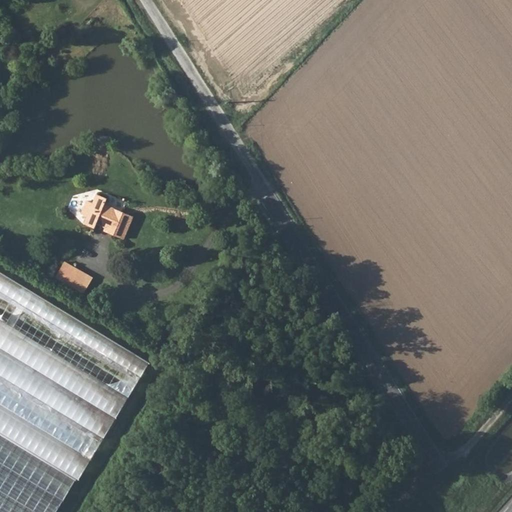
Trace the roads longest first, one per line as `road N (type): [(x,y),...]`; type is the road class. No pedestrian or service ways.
road 1 (unclassified): [(414,424),(145,0)]
road 2 (track): [(414,424),(438,461),(458,455),(511,396)]
